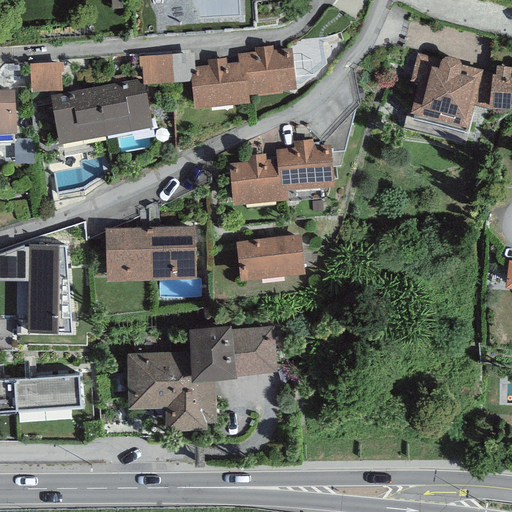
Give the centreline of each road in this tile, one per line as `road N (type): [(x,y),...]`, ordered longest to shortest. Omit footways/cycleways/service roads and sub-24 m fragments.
road 1 (residential): [(0,240),(94,208),(308,109),(354,65),(385,0)]
road 2 (residential): [(319,0),(305,24),(283,34),(0,59)]
road 3 (primary): [(511,490),(326,478),(254,488)]
road 4 (primary): [(254,488),(425,511)]
road 5 (residential): [(151,488),(127,454),(0,453)]
road 6 (primary): [(151,488),(0,490)]
